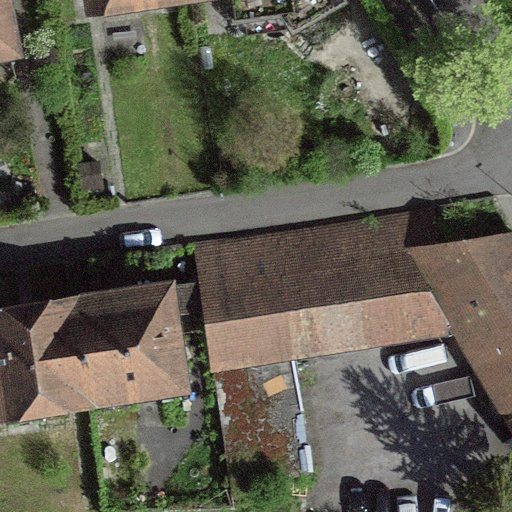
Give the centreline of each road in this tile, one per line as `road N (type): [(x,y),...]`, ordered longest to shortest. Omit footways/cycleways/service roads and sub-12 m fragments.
road 1 (residential): [(511,168),(0,248)]
road 2 (residential): [(511,135),(431,0)]
